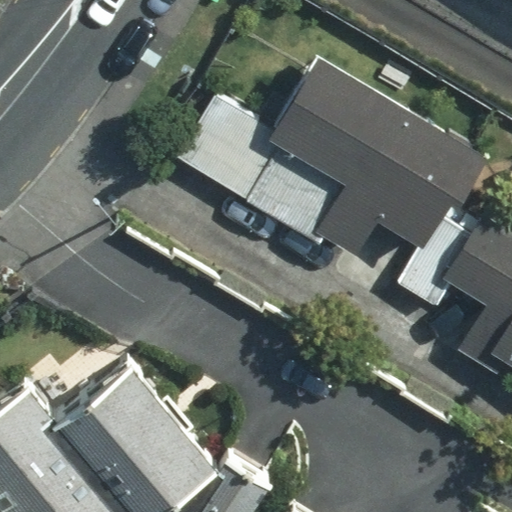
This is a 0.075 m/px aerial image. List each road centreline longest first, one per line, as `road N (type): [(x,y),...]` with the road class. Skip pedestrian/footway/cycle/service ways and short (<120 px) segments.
road 1 (residential): [(0,186),(147,302),(511,481)]
road 2 (primary): [(78,0),(0,104)]
